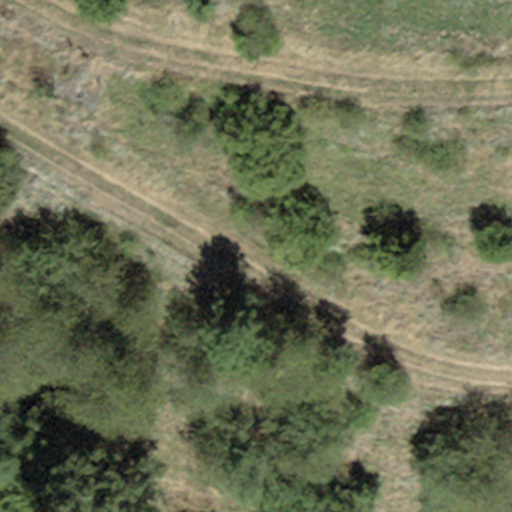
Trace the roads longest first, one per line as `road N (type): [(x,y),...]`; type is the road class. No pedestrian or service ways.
road 1 (track): [(511,380),(440,367),(369,338),(0,118)]
road 2 (track): [(46,0),(171,51),(346,78),(511,83)]
